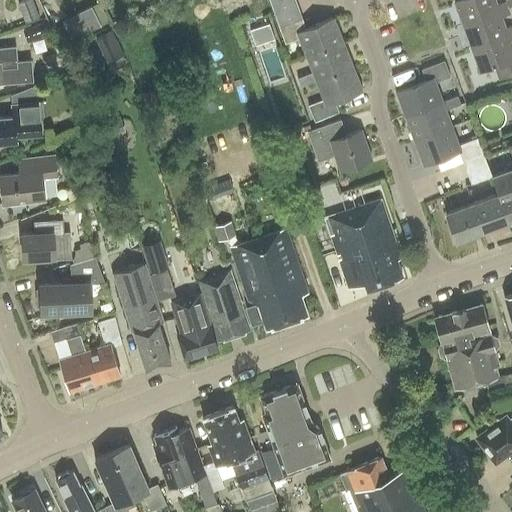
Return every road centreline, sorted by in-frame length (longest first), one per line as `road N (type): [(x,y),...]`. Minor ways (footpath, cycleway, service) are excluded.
road 1 (unclassified): [(47,439),(359,322)]
road 2 (residential): [(442,284),(377,111),(378,72),(350,4),(363,0)]
road 3 (residential): [(492,511),(378,370),(359,322)]
road 4 (residential): [(47,439),(0,314)]
